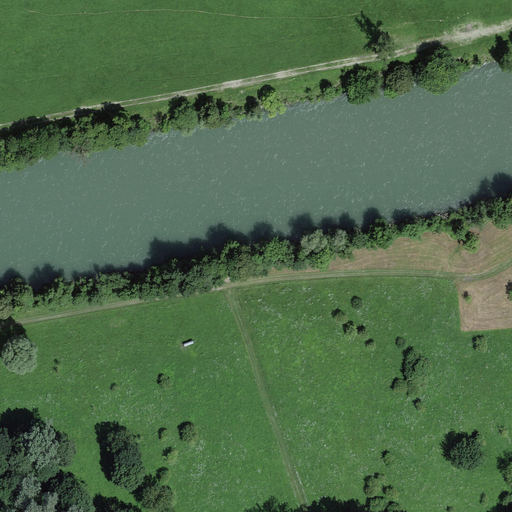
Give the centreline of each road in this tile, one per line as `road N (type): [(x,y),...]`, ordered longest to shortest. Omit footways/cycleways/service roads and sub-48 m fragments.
road 1 (track): [(0,126),(511,25)]
road 2 (track): [(0,326),(251,282),(329,280)]
road 3 (track): [(329,280),(475,275),(511,255)]
